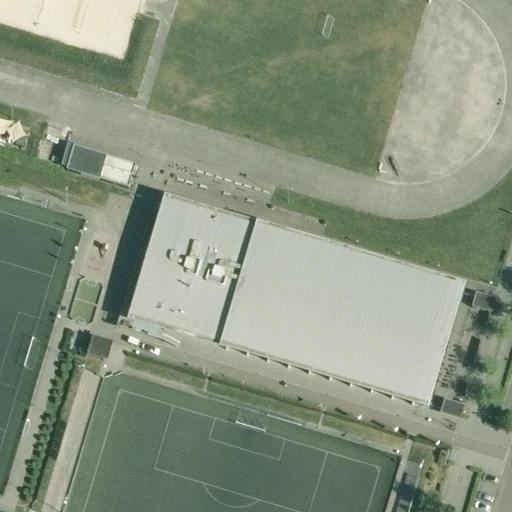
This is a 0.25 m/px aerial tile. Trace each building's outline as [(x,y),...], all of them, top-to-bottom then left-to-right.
[(67,146),(61,169),(74,173),(81,150),(67,146)] [(93,179),(122,187),(129,164),(100,155),(93,179)] [(392,398),(412,403),(411,406),(412,406),(413,404),(423,407),(457,294),(458,295),(459,293),(447,290),(448,287),(447,287),(446,290),(426,284),(427,281),(426,281),(425,283),(406,277),(406,275),(405,275),(404,277),(385,271),(386,269),(384,268),(384,271),(364,265),(365,263),(364,262),(363,265),(343,259),(344,256),(343,256),(342,259),(323,253),(324,250),(322,250),(322,253),(302,247),(303,244),(302,244),(301,246),(281,241),(282,238),(281,238),(280,240),(261,234),(261,232),(260,231),(259,234),(167,207),(134,321),(206,342),(226,348),(225,351),(226,351),(227,348),(246,354),(246,357),(247,357),(247,354),(267,360),(266,363),(267,363),(268,361),(288,366),(287,369),(288,369),(289,367),(308,373),(308,375),(309,376),(310,373),(329,379),(328,381),(329,382),(330,379),(350,385),(349,388),(350,388),(351,385),(370,391),(370,394),(371,394),(372,391),(391,397),(390,400),(392,400),(392,398)] [(474,299),(471,309),(488,314),(484,328),(485,328),(493,304),(472,297),(472,299),(474,299)] [(102,361),(103,362),(109,343),(92,338),(86,357),(102,361)] [(438,411),(459,417),(463,403),(462,403),(461,406),(444,401),(441,411),(439,410),(438,411)]
